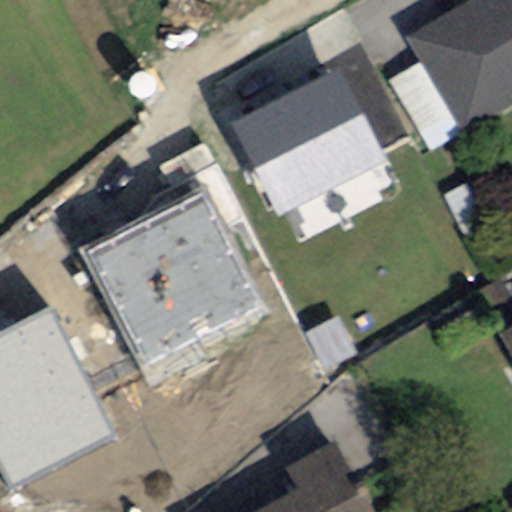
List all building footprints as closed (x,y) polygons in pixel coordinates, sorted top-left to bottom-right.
[(511,0),(481,0),(406,42),(460,137),(511,108),(511,0)] [(231,107),(317,77),(305,43),(271,55),(264,33),(212,51),(231,107)] [(316,81),(229,126),(278,219),(386,163),(338,70),(316,81)] [(201,190),(80,251),(140,370),(262,309),(201,190)] [(511,364),(511,273),(492,285),(511,319),(511,335),(500,343),(511,364)] [(52,310),(0,334),(0,473),(10,493),(114,443),(52,310)] [(272,511),(371,511),(337,450),(293,475),(304,494),(272,511)]
